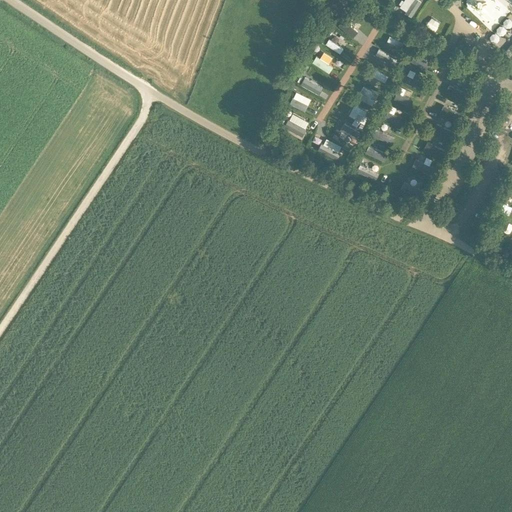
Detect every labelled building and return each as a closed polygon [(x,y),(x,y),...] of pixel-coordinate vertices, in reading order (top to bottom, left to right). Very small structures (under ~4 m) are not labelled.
[(320,0),(336,15),(339,12),(351,0),(320,0)] [(404,13),(413,17),(419,0),(402,0),(400,7),(406,9),(404,13)] [(437,33),(444,21),(425,11),(419,23),(437,33)] [(343,18),(337,24),(351,38),(357,31),(343,18)] [(389,35),(384,46),(398,53),(403,42),(389,35)] [(340,53),(344,46),(328,37),(324,43),(340,53)] [(390,63),(393,56),(381,50),(377,57),(390,63)] [(415,50),(410,62),(427,69),(432,58),(415,50)] [(470,54),(465,60),(472,67),(477,61),(470,54)] [(315,55),(311,62),(329,73),(333,66),(315,55)] [(369,74),(381,79),(384,72),(372,67),(369,74)] [(420,80),(417,79),(420,73),(406,68),(402,81),(417,87),(420,80)] [(306,72),(300,84),(317,92),(322,80),(306,72)] [(373,105),(378,93),(362,85),(356,97),(373,105)] [(398,86),(392,98),(407,105),(413,93),(398,86)] [(352,104),(347,116),(366,123),(371,111),(352,104)] [(389,104),(383,117),(399,125),(405,111),(389,104)] [(453,122),(457,113),(446,108),(442,117),(453,122)] [(342,123),(338,131),(354,137),(358,129),(342,123)] [(390,144),(394,135),(375,127),(371,135),(390,144)] [(316,150),(337,160),(341,152),(320,142),(316,150)] [(363,152),(384,161),(387,152),(367,143),(363,152)] [(414,158),(411,165),(428,173),(434,160),(425,156),(423,162),(414,158)] [(376,178),(380,165),(360,159),(356,172),(376,178)]
